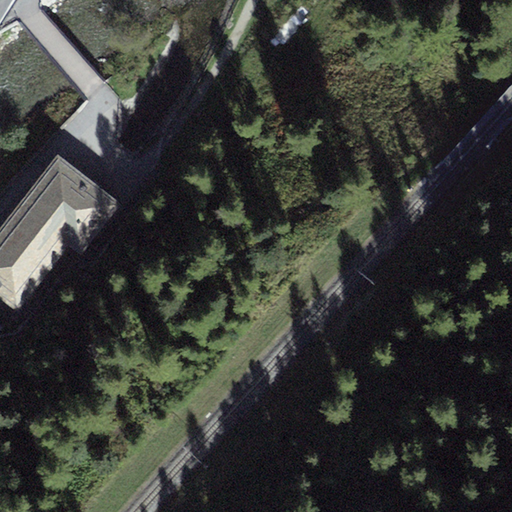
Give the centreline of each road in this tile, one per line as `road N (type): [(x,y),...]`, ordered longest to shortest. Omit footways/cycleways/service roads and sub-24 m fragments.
road 1 (track): [(0,213),(104,95)]
road 2 (track): [(104,95),(24,9),(26,0)]
road 3 (track): [(163,146),(135,165),(98,138),(104,95)]
